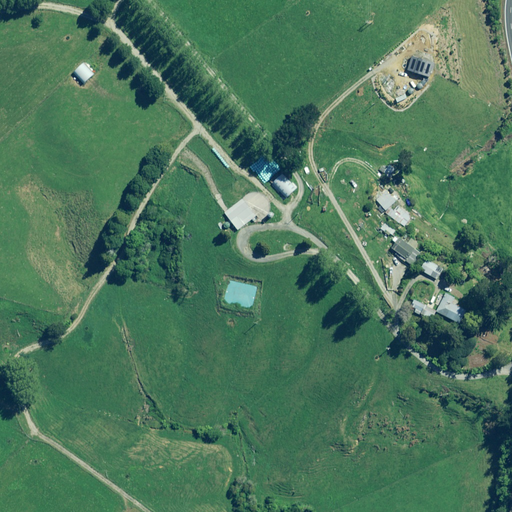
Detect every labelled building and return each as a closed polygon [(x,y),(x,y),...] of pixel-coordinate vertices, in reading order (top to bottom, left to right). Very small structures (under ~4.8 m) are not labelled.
[(96,73),(85,62),(76,71),(86,82),(96,73)] [(297,188),(283,174),(274,183),(288,198),(297,188)] [(256,216),(243,200),(226,213),(239,230),(256,216)] [(396,231),(386,224),(382,229),(389,235),(393,235),(396,231)] [(422,255),(400,238),(392,248),(398,253),(396,255),(405,262),(406,261),(413,266),(422,255)] [(443,269),(427,260),(421,270),(437,279),(443,269)] [(455,298),(447,294),(438,312),(461,324),(467,311),(453,303),(455,298)] [(427,306),(416,300),(413,306),(418,309),(416,313),(422,315),(427,306)]
